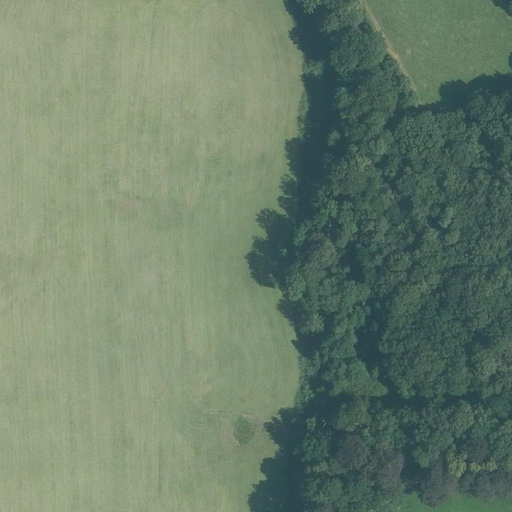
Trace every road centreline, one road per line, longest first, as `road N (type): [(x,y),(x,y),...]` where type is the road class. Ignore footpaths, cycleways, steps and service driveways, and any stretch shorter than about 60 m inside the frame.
road 1 (unclassified): [(511,336),(445,249),(331,0)]
road 2 (track): [(511,419),(293,429)]
road 3 (track): [(373,511),(425,473),(511,469)]
